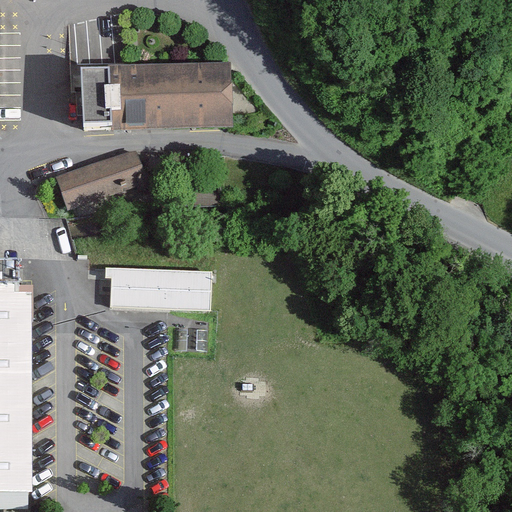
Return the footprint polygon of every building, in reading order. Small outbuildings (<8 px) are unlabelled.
[(0,0),(0,130),(23,130),(17,0),(0,0)] [(240,67),(123,67),(123,124),(240,124),(240,67)] [(130,152),(57,178),(68,209),(141,182),(130,152)] [(217,265),(112,262),(111,289),(125,290),(125,312),(215,315),(217,265)] [(0,511),(118,511),(125,312),(125,290),(111,289),(0,285),(0,511)]
